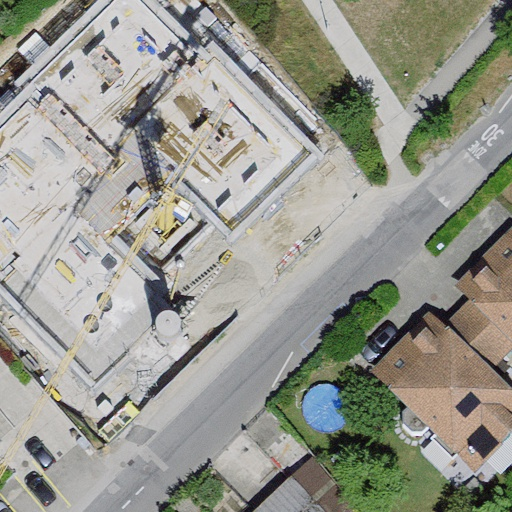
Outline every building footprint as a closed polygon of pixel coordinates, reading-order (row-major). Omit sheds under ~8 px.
[(131,0),(122,0),(0,119),(0,272),(97,371),(158,311),(91,243),(169,167),(233,231),(311,155),(213,55),(199,69),(131,0)] [(511,260),(470,304),(511,344),(511,260)] [(384,391),(476,483),(511,446),(511,400),(443,331),(384,391)] [(0,443),(0,465),(11,457),(0,443)] [(311,511),(292,492),(270,511),(311,511)]
